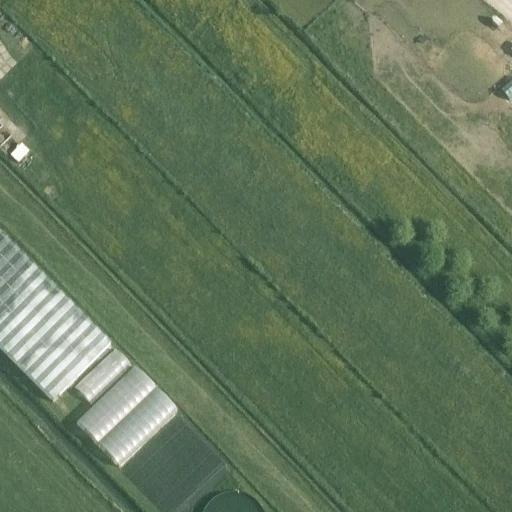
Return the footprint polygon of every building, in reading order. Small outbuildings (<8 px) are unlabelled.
[(0,351),(52,403),(51,403),(52,404),(110,346),(0,237),(0,351)] [(133,369),(80,419),(92,432),(145,382),(133,369)] [(147,384),(88,440),(101,453),(160,397),(147,384)] [(162,399),(103,455),(120,473),(179,417),(162,399)] [(259,511),(257,508),(254,505),(250,501),(245,498),(237,496),(232,495),(227,496),(220,497),(215,500),(211,503),(206,509),(204,511),(259,511)]
